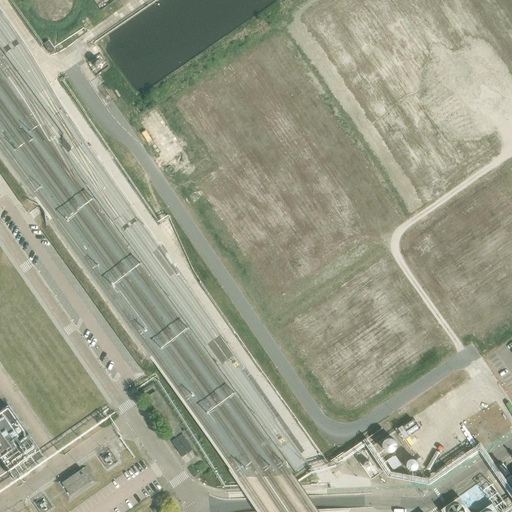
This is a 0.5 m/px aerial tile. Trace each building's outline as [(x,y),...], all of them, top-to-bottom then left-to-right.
[(48,42),(43,45),(50,54),(54,50),(48,42)] [(8,406),(0,411),(0,459),(13,478),(29,467),(43,457),(8,406)] [(387,436),(384,439),(383,443),(384,446),(387,449),(391,451),(395,450),(398,448),(400,444),(399,440),(398,437),(394,435),(390,434),(387,436)] [(480,452),(478,448),(468,455),(470,459),(471,459),(480,452)] [(408,461),(407,463),(407,465),(407,468),(409,469),(411,471),(413,471),(416,470),(417,469),(419,467),(419,465),(418,462),(417,460),(415,459),(413,459),(410,459),(408,461)] [(76,473),(61,483),(69,495),(90,481),(82,469),(76,473)] [(511,511),(488,478),(439,511),(440,511),(511,511)]
